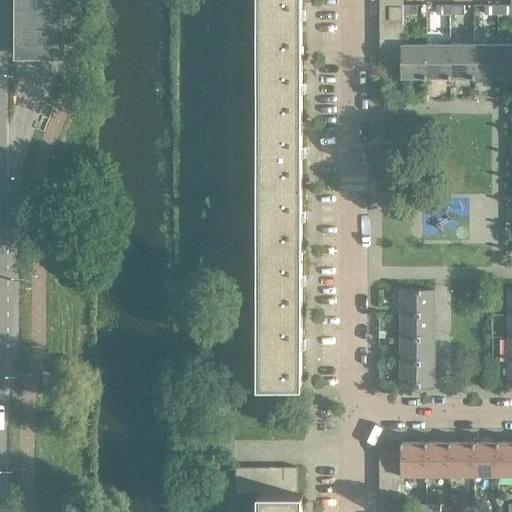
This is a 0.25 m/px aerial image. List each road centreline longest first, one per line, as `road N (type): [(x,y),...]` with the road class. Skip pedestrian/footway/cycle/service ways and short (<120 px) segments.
road 1 (residential): [(350,415),(349,0)]
road 2 (residential): [(350,415),(511,414)]
